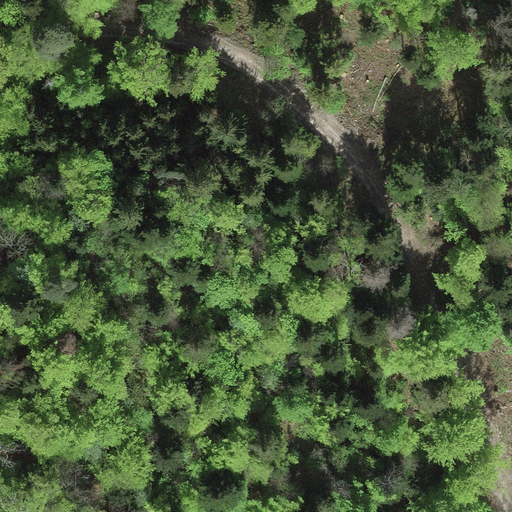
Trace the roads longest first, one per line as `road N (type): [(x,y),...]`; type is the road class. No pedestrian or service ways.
road 1 (track): [(511,500),(397,225),(346,145),(289,89),(258,67),(173,35),(0,33)]
road 2 (track): [(0,261),(85,275),(154,511)]
